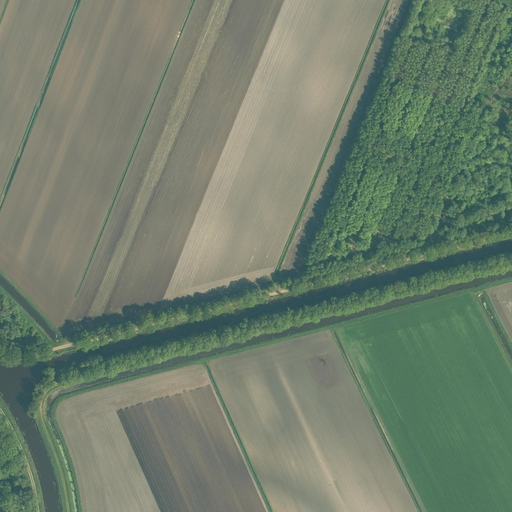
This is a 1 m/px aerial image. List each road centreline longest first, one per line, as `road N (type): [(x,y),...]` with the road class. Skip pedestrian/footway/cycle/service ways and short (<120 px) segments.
road 1 (track): [(60,346),(511,232)]
road 2 (track): [(81,377),(511,262)]
road 3 (track): [(81,377),(46,384),(36,404),(64,511)]
